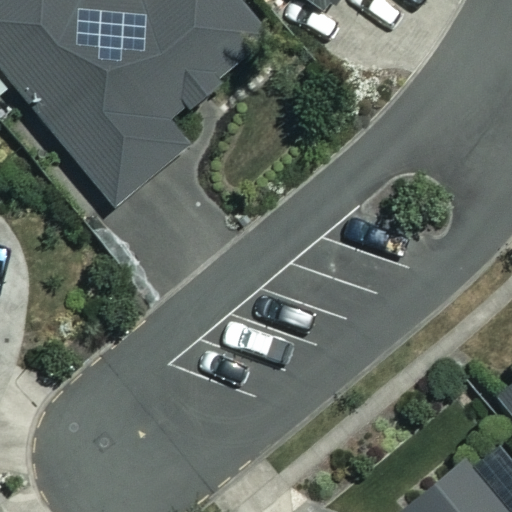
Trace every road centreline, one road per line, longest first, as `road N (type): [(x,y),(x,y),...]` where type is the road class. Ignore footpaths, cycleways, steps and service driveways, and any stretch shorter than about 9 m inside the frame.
road 1 (residential): [(504,82),(483,185),(441,269),(193,474),(136,486),(109,475),(90,458),(87,408),(388,149)]
road 2 (residential): [(388,149),(504,82)]
